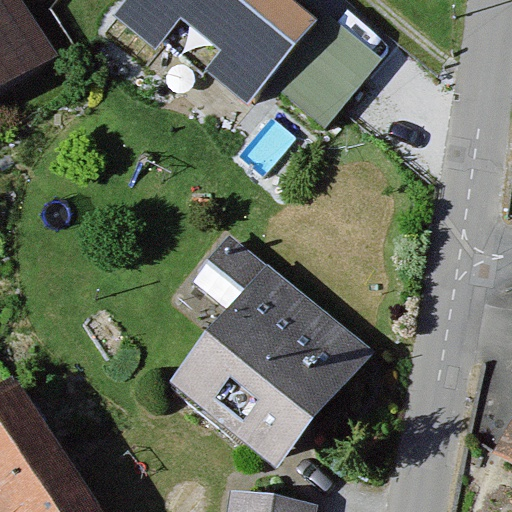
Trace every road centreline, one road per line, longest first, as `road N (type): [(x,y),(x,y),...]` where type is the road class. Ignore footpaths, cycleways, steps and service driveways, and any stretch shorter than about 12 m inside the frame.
road 1 (residential): [(493,0),(463,261)]
road 2 (residential): [(463,261),(419,511)]
